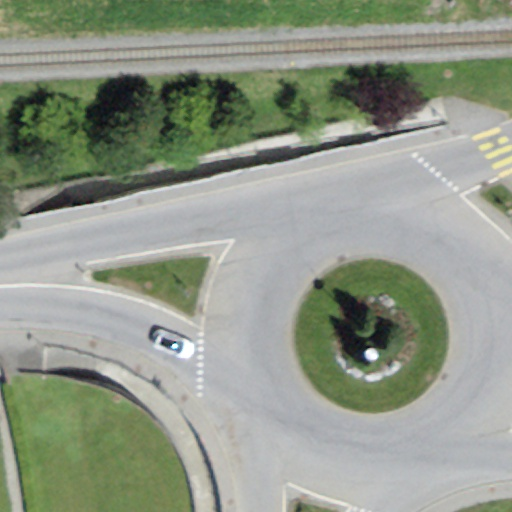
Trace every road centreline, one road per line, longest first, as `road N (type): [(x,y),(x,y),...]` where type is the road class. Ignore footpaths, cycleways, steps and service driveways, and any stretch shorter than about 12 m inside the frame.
road 1 (primary): [(336,200),(133,234),(0,269)]
road 2 (primary): [(0,301),(78,309),(138,327),(233,378)]
road 3 (primary): [(336,200),(284,225),(247,267),(229,321),(233,378)]
road 4 (primary): [(509,295),(490,255),(454,221),(409,200),(360,196)]
road 5 (primary): [(263,433),(328,477),(412,478)]
road 6 (residential): [(511,145),(360,196)]
